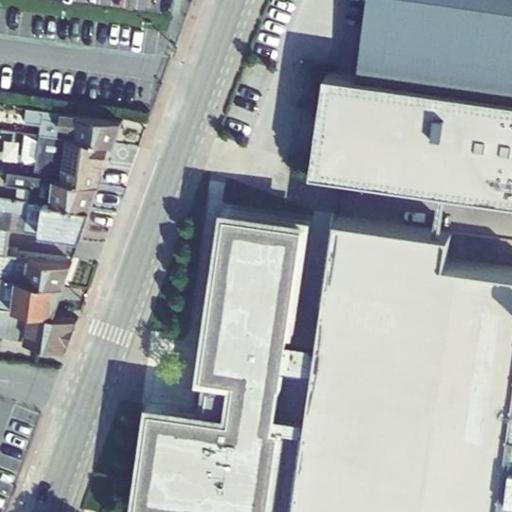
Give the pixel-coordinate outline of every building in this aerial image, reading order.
[(322,80),(310,161),(511,189),(511,263),(455,255),(459,225),(340,208),(297,509),(317,511),(511,511),(511,0),(371,0),(360,86),(322,80)] [(42,131),(68,135),(77,136),(81,112),(62,110),(43,107),(19,105),(17,120),(43,123),(42,131)] [(77,136),(111,141),(115,142),(123,118),(81,112),(77,136)] [(37,163),(42,131),(25,133),(23,157),(26,161),(37,163)] [(68,135),(42,131),(37,163),(37,168),(63,172),(68,135)] [(63,172),(63,177),(101,183),(104,160),(109,160),(111,141),(77,136),(68,135),(63,172)] [(47,200),(52,201),(55,176),(24,173),(9,171),(6,195),(47,200)] [(55,176),(52,201),(92,207),(101,183),(63,177),(55,176)] [(280,410),(310,205),(223,192),(198,368),(206,369),(202,398),(153,391),(137,506),(180,511),(275,511),(290,411),(280,410)] [(0,225),(11,227),(42,232),(47,200),(6,195),(0,194),(0,225)] [(47,200),(42,232),(82,236),(92,207),(52,201),(47,200)] [(0,275),(18,277),(27,278),(30,256),(30,254),(9,251),(11,227),(0,225),(0,275)] [(27,278),(65,283),(73,261),(30,256),(27,278)] [(0,305),(14,308),(18,277),(0,275),(0,305)] [(28,310),(55,314),(65,285),(65,283),(27,278),(18,277),(14,308),(28,310)] [(0,331),(25,335),(28,310),(14,308),(0,305),(0,331)] [(55,314),(28,310),(25,335),(24,341),(70,347),(80,316),(55,314)] [(86,500),(81,511),(115,511),(116,511),(86,500)]
